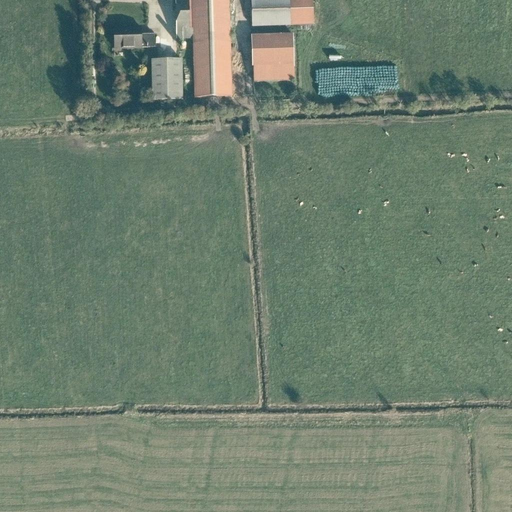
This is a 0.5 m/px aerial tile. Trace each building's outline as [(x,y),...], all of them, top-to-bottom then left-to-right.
[(197,96),(232,94),(229,0),(173,0),(175,38),(195,38),(197,96)] [(248,0),(249,25),(315,23),(314,0),(248,0)] [(140,26),(111,27),(111,46),(141,46),(140,26)] [(253,32),(255,79),(292,77),(290,31),(253,32)] [(151,57),(152,97),(181,96),(180,56),(151,57)]
